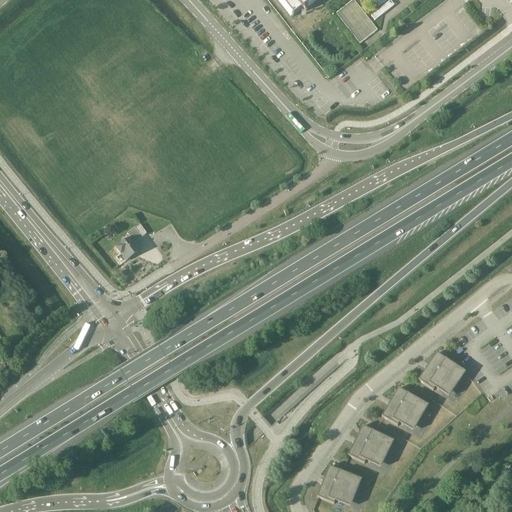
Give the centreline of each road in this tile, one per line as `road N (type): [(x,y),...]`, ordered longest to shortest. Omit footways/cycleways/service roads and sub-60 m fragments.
road 1 (motorway): [(511,136),(0,450)]
road 2 (motorway): [(0,474),(511,160)]
road 3 (motorway): [(511,115),(197,272),(120,320)]
road 4 (motorway): [(241,454),(238,416),(511,178)]
road 5 (secondary): [(226,487),(234,468),(229,451),(180,422),(120,320)]
road 6 (secondary): [(120,320),(0,178)]
road 7 (unclassified): [(185,258),(319,172),(329,154)]
road 8 (secondary): [(0,190),(107,327)]
road 9 (secondary): [(107,327),(173,439),(168,479)]
road 10 (tertiary): [(295,119),(188,0)]
road 11 (tertiary): [(511,45),(402,127)]
road 12 (secondary): [(107,327),(0,410)]
